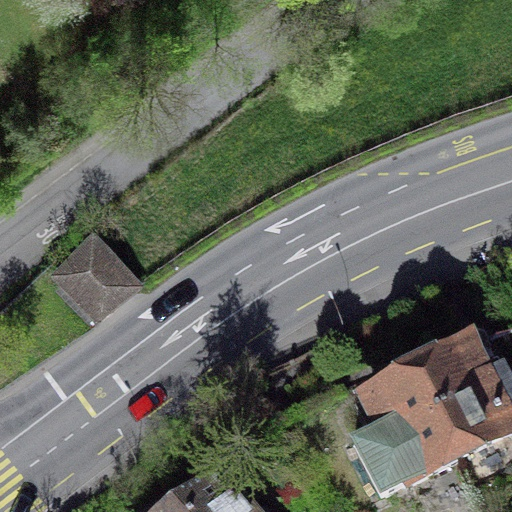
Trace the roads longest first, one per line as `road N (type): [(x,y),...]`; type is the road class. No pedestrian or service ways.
road 1 (secondary): [(0,468),(231,305),(333,244),(511,171)]
road 2 (residential): [(342,0),(0,259)]
